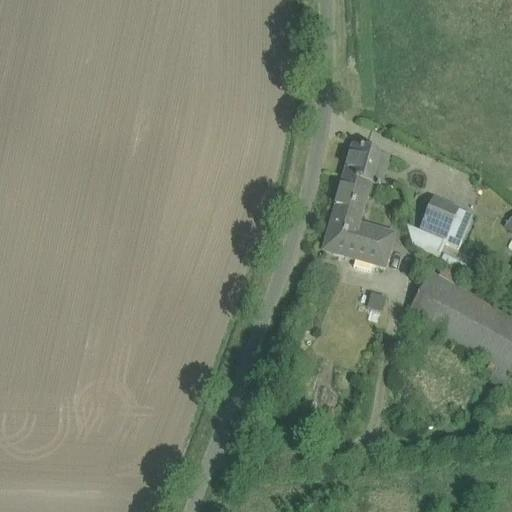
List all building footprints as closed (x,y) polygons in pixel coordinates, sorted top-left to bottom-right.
[(344,180),(368,187),(376,189),(385,157),(353,148),(344,180)] [(344,180),(323,253),(384,270),(393,236),(357,226),(368,187),(344,180)] [(418,234),(407,230),(412,248),(439,259),(445,244),(460,250),(474,217),(459,211),(433,200),(418,234)] [(410,317),(511,376),(511,375),(511,321),(433,276),(410,317)] [(370,296),(366,309),(383,315),(387,302),(370,296)]
